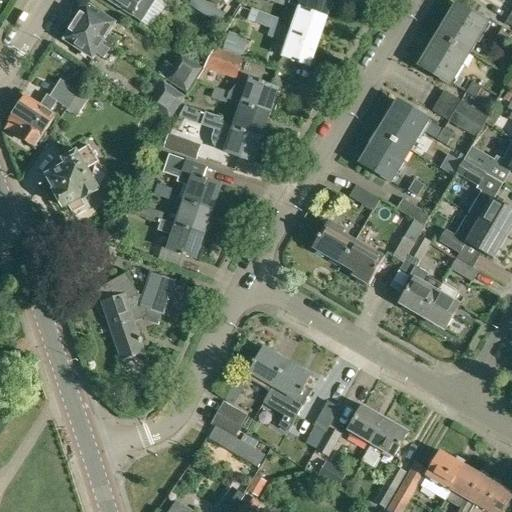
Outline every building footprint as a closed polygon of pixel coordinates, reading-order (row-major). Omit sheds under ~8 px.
[(131,15),(141,22),(155,0),(107,0),(131,15)] [(192,0),(189,6),(218,25),(226,14),(202,0),(192,0)] [(204,0),(206,1),(217,8),(221,0),(204,0)] [(299,7),(327,17),(333,0),(301,0),(300,7),(299,7)] [(75,21),(115,48),(119,41),(109,34),(117,22),(87,3),(75,21)] [(439,35),(469,53),(487,22),(457,4),(439,35)] [(298,12),(291,32),(319,42),(327,17),(299,7),(298,12)] [(11,15),(0,28),(0,47),(3,50),(24,26),(11,15)] [(264,16),(260,26),(275,31),(279,22),(264,16)] [(63,40),(92,59),(96,54),(103,59),(110,49),(113,51),(115,48),(75,21),(63,40)] [(495,41),(504,47),(510,36),(501,30),(495,41)] [(288,40),(282,57),(310,67),(319,42),(291,32),(288,40)] [(228,34),(222,51),(241,58),(247,41),(228,34)] [(420,66),(450,84),(469,53),(439,35),(420,66)] [(205,69),(236,79),(244,59),(213,49),(205,69)] [(165,81),(187,95),(204,68),(181,55),(165,81)] [(21,137),(35,146),(50,124),(56,127),(66,111),(78,90),(61,79),(50,96),(47,94),(40,105),(27,96),(4,130),(19,140),(21,137)] [(227,99),(270,113),(278,88),(251,79),(247,89),(236,85),(230,93),(227,99)] [(148,106),(170,121),(187,95),(165,81),(148,106)] [(466,92),(476,98),(482,87),(472,81),(466,92)] [(215,88),(212,98),(226,103),(227,99),(229,93),(215,88)] [(90,98),(78,90),(66,111),(78,118),(90,98)] [(455,110),(483,126),(485,122),(488,117),(461,100),(455,110)] [(399,101),(380,132),(410,150),(422,130),(435,138),(441,127),(428,119),(399,101)] [(240,108),(233,128),(261,138),(270,113),(242,104),(240,108)] [(449,121),(477,137),(483,126),(455,110),(449,121)] [(203,123),(202,126),(214,131),(213,135),(212,139),(213,143),(216,146),(219,149),(223,152),(225,152),(225,153),(253,163),(261,138),(233,128),(219,123),(221,117),(207,112),(207,113),(203,123)] [(454,134),(444,129),(438,140),(447,145),(454,134)] [(361,163),(391,181),(410,150),(380,132),(361,163)] [(163,148),(197,159),(202,147),(167,135),(163,148)] [(463,160),(486,173),(488,174),(494,164),(510,173),(511,169),(511,141),(502,160),(496,156),(493,160),(471,147),(463,160)] [(66,207),(72,218),(91,208),(86,197),(99,190),(87,169),(99,162),(90,145),(77,151),(77,152),(64,159),(67,165),(48,175),(56,190),(55,190),(65,208),(66,207)] [(185,200),(213,210),(221,185),(204,179),(208,168),(169,154),(163,172),(178,178),(177,182),(190,186),(185,200)] [(466,179),(478,186),(486,173),(463,160),(456,173),(466,179)] [(408,190),(418,196),(424,185),(415,179),(408,190)] [(158,185),(154,195),(168,200),(172,189),(158,184),(158,185)] [(349,196),(373,211),(380,199),(356,185),(349,196)] [(469,212),(508,235),(511,227),(511,209),(482,191),(469,212)] [(404,215),(414,220),(424,225),(430,215),(403,199),(396,210),(404,215)] [(183,205),(176,224),(204,234),(213,210),(185,200),(183,205)] [(149,209),(146,219),(160,224),(161,220),(164,214),(149,209)] [(465,242),(494,259),(508,235),(469,212),(455,235),(448,231),(441,243),(459,254),(465,242)] [(160,224),(158,229),(173,234),(168,250),(196,259),(204,234),(176,224),(176,225),(161,220),(160,224)] [(403,239),(415,245),(420,236),(425,226),(424,225),(414,220),(411,224),(403,239)] [(342,264),(356,241),(344,234),(346,231),(328,221),(313,247),(342,264)] [(400,303),(424,316),(442,284),(428,275),(428,274),(417,267),(431,242),(420,236),(404,264),(400,271),(408,276),(414,280),(400,303)] [(353,275),(369,285),(385,258),(356,241),(342,264),(355,272),(353,275)] [(114,252),(100,246),(89,263),(102,271),(114,252)] [(450,269),(473,282),(479,271),(473,268),(456,258),(450,269)] [(495,277),(501,268),(487,259),(481,267),(495,277)] [(97,289),(122,360),(145,351),(134,318),(148,313),(149,311),(164,316),(176,281),(150,272),(142,296),(139,295),(125,274),(97,289)] [(424,316),(445,329),(460,305),(452,300),(457,292),(442,284),(424,316)] [(273,386),(288,362),(264,348),(262,351),(255,346),(224,400),(234,406),(249,380),(270,392),(273,386)] [(273,386),(270,392),(264,402),(285,415),(278,426),(288,432),(312,392),(304,387),(311,375),(288,362),(273,386)] [(316,449),(329,427),(339,408),(327,400),(313,425),(315,426),(305,443),(316,449)] [(224,402),(210,424),(235,438),(247,416),(224,402)] [(349,430),(371,443),(385,419),(363,406),(349,430)] [(371,443),(361,461),(373,467),(381,454),(390,459),(392,455),(394,456),(408,432),(385,419),(371,443)] [(316,450),(329,457),(342,434),(329,427),(316,449),(316,450)] [(431,470),(422,486),(447,500),(467,467),(441,452),(431,470)] [(372,507),(380,511),(382,511),(385,508),(386,508),(406,472),(395,466),(374,502),(372,507)] [(470,511),(475,503),(477,504),(490,481),(467,467),(447,500),(461,508),(458,511),(470,511)] [(248,490),(256,496),(265,482),(257,477),(248,490)] [(404,481),(386,511),(402,511),(417,488),(404,481)] [(503,511),(511,497),(511,493),(490,481),(477,504),(475,503),(470,511),(503,511)] [(214,511),(232,511),(244,495),(231,487),(214,511)] [(192,511),(193,511),(175,500),(168,511),(192,511)]
